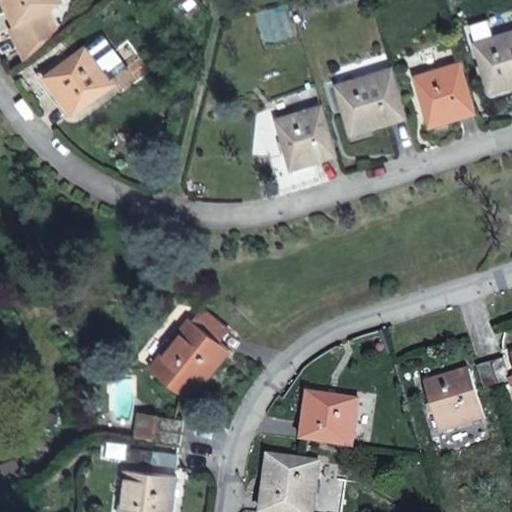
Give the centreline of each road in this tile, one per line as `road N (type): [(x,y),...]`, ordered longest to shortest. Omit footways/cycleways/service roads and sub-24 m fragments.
road 1 (residential): [(0,76),(13,100),(91,178),(198,214),(341,188),(511,136)]
road 2 (residential): [(511,272),(354,325),(287,364),(238,444),(229,511)]
